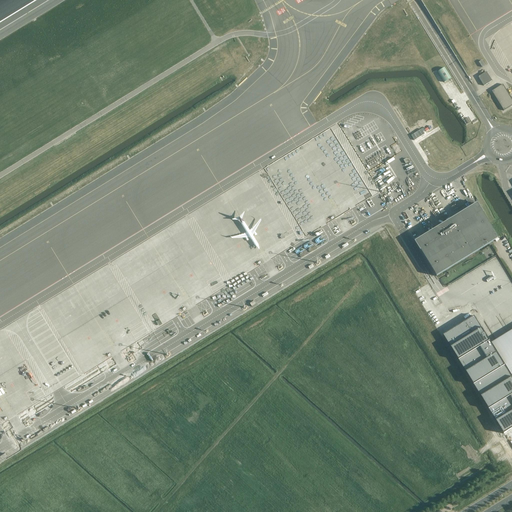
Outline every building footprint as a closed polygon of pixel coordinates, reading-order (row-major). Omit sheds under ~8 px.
[(451,78),(444,68),(438,72),(444,83),(451,78)] [(478,77),(484,86),(492,81),(486,72),(478,77)] [(511,99),(503,84),(492,91),(504,111),(511,105),(511,99)] [(421,129),(411,136),(414,139),(414,141),(425,135),(421,129)] [(414,241),(436,276),(498,238),(477,203),(414,241)] [(511,378),(491,344),(474,316),(443,335),(503,434),(511,428),(511,378)] [(511,330),(492,343),(511,376),(511,330)]
